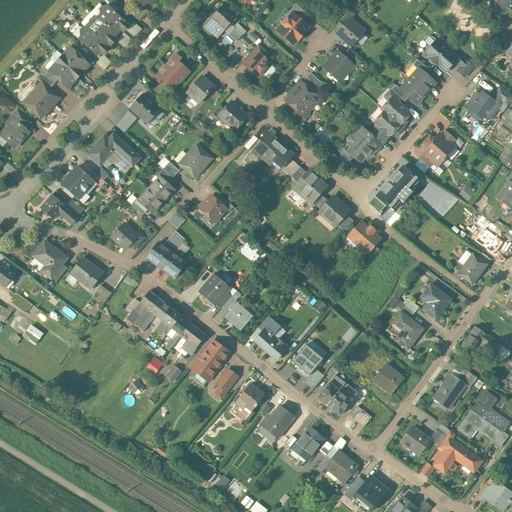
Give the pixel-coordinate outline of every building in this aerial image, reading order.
[(149,0),(135,0),(138,3),(145,9),(148,5),(148,1),(149,0)] [(511,0),(492,0),(505,12),(511,4),(511,0)] [(138,3),(131,12),(140,21),(148,12),(145,9),(138,3)] [(86,19),(113,43),(116,40),(113,37),(120,29),(123,32),(129,26),(108,7),(107,9),(101,9),(101,5),(100,4),(92,13),(91,13),(91,14),(86,19)] [(236,18),(222,5),(210,19),(203,26),(217,39),(236,18)] [(309,17),(296,5),(289,12),(293,15),(293,14),(303,23),(309,17)] [(354,14),(350,10),(338,23),(342,27),(349,19),(350,20),(354,14)] [(303,23),(293,14),(293,15),(289,19),(288,18),(277,31),(293,45),(297,39),(298,40),(304,34),(303,33),(308,27),(303,23)] [(113,43),(86,19),(82,23),(82,24),(86,28),(85,29),(82,29),(80,27),(73,34),(79,40),(96,56),(99,52),(102,55),(108,49),(104,46),(107,43),(110,46),(113,43)] [(350,20),(349,19),(342,27),(337,33),(351,46),(364,33),(350,20)] [(127,30),(133,37),(142,29),(136,22),(127,30)] [(242,35),(234,28),(228,35),(236,42),(242,35)] [(119,42),(123,45),(125,42),(127,44),(131,38),(125,33),(119,42)] [(456,59),(437,42),(425,55),(430,59),(430,62),(434,65),(437,65),(445,72),(456,59)] [(83,52),(74,43),(70,48),(79,57),(83,52)] [(266,52),(258,45),(250,53),(254,57),(258,53),(262,57),(266,52)] [(79,57),(70,48),(63,56),(82,73),(89,65),(79,57)] [(360,63),(347,51),(342,56),(353,66),(353,67),(355,69),(360,63)] [(342,56),(337,52),(323,67),(337,80),(345,71),(348,73),(353,67),(353,66),(342,56)] [(262,57),(258,53),(254,57),(246,67),(260,79),(271,65),(271,62),(268,60),(265,60),(265,59),(262,57)] [(82,73),(63,56),(56,64),(75,81),(82,73)] [(473,67),(462,57),(456,63),(461,67),(457,71),(464,77),(473,67)] [(164,66),(181,81),(189,72),(175,60),(170,66),(167,64),(164,66)] [(431,72),(418,60),(413,65),(418,70),(419,69),(427,76),(431,72)] [(75,81),(56,64),(48,72),(58,80),(67,89),(75,81)] [(181,81),(164,66),(162,69),(165,72),(159,78),(173,90),(181,81)] [(427,76),(419,69),(418,70),(410,80),(425,94),(434,83),(427,76)] [(58,80),(48,72),(44,76),(54,85),(58,80)] [(44,76),(41,73),(36,78),(42,84),(42,83),(49,90),(54,85),(44,76)] [(323,84),(310,73),(306,78),(318,89),(323,84)] [(201,77),(187,92),(200,103),(213,88),(201,77)] [(425,94),(410,80),(400,90),(408,97),(416,104),(425,94)] [(42,84),(24,103),(28,107),(28,110),(31,113),(34,113),(41,119),(59,99),(49,90),(42,83),(42,84)] [(323,102),(302,83),(298,87),(298,89),(295,93),(312,109),(315,105),(319,104),(319,105),(320,105),(323,102)] [(400,90),(395,85),(391,90),(401,99),(404,102),(408,97),(400,90)] [(511,95),(499,87),(490,99),(481,93),(480,95),(477,93),(467,106),(470,108),(469,110),(471,112),(470,114),(470,116),(476,120),(478,120),(479,118),(482,120),(485,116),(490,119),(502,103),(507,107),(511,99),(511,95)] [(401,99),(391,90),(385,97),(389,101),(392,98),(398,104),(401,99)] [(312,109),(295,93),(291,97),(289,97),(285,102),(295,111),(306,120),(309,117),(309,116),(308,116),(308,112),(312,109)] [(142,95),(130,108),(147,124),(153,117),(155,119),(160,112),(151,105),(152,104),(142,95)] [(398,104),(392,98),(389,101),(382,109),(381,108),(380,108),(402,127),(406,123),(406,119),(408,116),(408,113),(398,104)] [(220,104),(211,115),(217,121),(220,117),(219,115),(225,109),(220,104)] [(246,118),(230,104),(225,109),(219,115),(220,117),(235,130),(246,118)] [(402,127),(380,108),(384,112),(376,121),(376,124),(389,135),(391,135),(394,132),(398,131),(402,127)] [(27,120),(17,111),(11,118),(14,121),(21,126),(27,120)] [(128,111),(119,121),(128,129),(137,119),(128,111)] [(306,120),(295,111),(289,117),(300,127),(306,120)] [(511,111),(509,115),(502,124),(511,131),(511,111)] [(14,121),(0,136),(1,136),(0,136),(0,144),(3,147),(7,142),(14,148),(28,132),(21,126),(14,121)] [(362,128),(354,137),(350,137),(348,140),(348,144),(355,150),(355,152),(352,156),(358,161),(361,161),(369,152),(372,154),(374,151),(363,141),(369,135),(362,128)] [(386,140),(374,130),(369,135),(363,141),(374,151),(375,152),(386,140)] [(456,141),(444,130),(440,135),(452,145),(456,141)] [(292,156),(267,133),(260,141),(259,141),(258,142),(259,142),(253,148),(254,149),(243,160),(253,169),(259,163),(254,159),(259,153),(279,171),(281,168),(290,158),(292,156)] [(439,134),(434,139),(430,135),(426,139),(446,157),(455,148),(452,145),(440,135),(439,134)] [(112,144),(104,137),(88,155),(100,166),(101,164),(106,168),(114,163),(126,174),(132,166),(139,158),(116,138),(112,144)] [(446,157),(426,139),(422,143),(427,148),(422,153),(423,154),(434,163),(438,167),(446,157)] [(511,146),(510,144),(498,160),(508,168),(511,162),(511,146)] [(211,159),(196,145),(179,164),(194,178),(211,159)] [(434,163),(423,154),(419,159),(430,168),(434,163)] [(290,158),(281,168),(291,177),(300,167),(290,158)] [(179,171),(169,162),(163,169),(173,178),(179,171)] [(402,162),(374,195),(390,208),(399,198),(404,202),(415,189),(412,186),(420,177),(402,162)] [(88,177),(77,167),(61,185),(78,200),(79,199),(78,198),(83,193),(84,193),(94,182),(88,177)] [(108,176),(97,167),(93,172),(102,180),(103,181),(108,176)] [(305,172),(300,167),(291,177),(296,182),(305,172)] [(173,178),(163,169),(157,176),(159,177),(167,184),(173,178)] [(102,180),(93,172),(88,177),(94,182),(98,186),(102,180)] [(309,172),(295,188),(308,200),(315,192),(318,195),(325,188),(317,181),(318,179),(309,172)] [(167,184),(159,177),(149,189),(163,202),(174,190),(167,184)] [(511,184),(509,182),(497,198),(504,204),(505,203),(504,203),(506,200),(511,204),(511,184)] [(459,193),(467,200),(474,193),(466,186),(459,193)] [(163,202),(149,189),(138,200),(138,201),(146,208),(152,214),(163,202)] [(64,198),(56,191),(52,195),(60,203),(64,198)] [(89,197),(84,193),(83,193),(78,198),(79,199),(78,200),(82,203),(89,197)] [(52,195),(40,208),(53,220),(59,214),(72,226),(78,218),(77,217),(65,207),(60,203),(52,195)] [(233,207),(220,195),(216,200),(226,209),(226,210),(229,212),(233,207)] [(211,196),(199,209),(214,223),(226,210),(226,209),(216,200),(211,196)] [(332,197),(319,212),(336,226),(337,225),(346,215),(347,214),(342,210),(344,208),(332,197)] [(146,208),(138,201),(138,200),(136,199),(130,206),(140,214),(146,208)] [(83,210),(71,200),(65,207),(77,217),(83,210)] [(175,212),(167,221),(177,229),(185,220),(175,212)] [(353,222),(346,215),(337,225),(344,232),(353,222)] [(368,229),(360,223),(348,236),(367,253),(367,254),(374,246),(380,240),(373,234),(374,232),(369,228),(368,229)] [(124,224),(112,238),(119,244),(121,242),(127,248),(129,246),(137,236),(124,224)] [(175,231),(166,241),(175,249),(184,239),(175,231)] [(140,232),(137,236),(129,246),(134,251),(146,238),(140,232)] [(35,241),(24,255),(31,260),(34,256),(33,256),(41,245),(35,241)] [(55,250),(44,241),(41,245),(33,256),(34,256),(47,266),(42,272),(51,279),(67,259),(60,254),(59,254),(55,251),(55,250)] [(185,264),(157,243),(152,250),(146,257),(175,279),(180,271),(185,264)] [(367,253),(362,259),(367,263),(379,250),(374,246),(367,254),(367,253)] [(491,260),(482,253),(478,258),(487,265),(491,260)] [(478,258),(472,254),(457,274),(472,285),(487,265),(478,258)] [(103,273),(83,258),(70,274),(90,290),(103,273)] [(14,275),(0,264),(0,283),(5,287),(14,275)] [(229,289),(214,275),(199,293),(200,294),(202,291),(215,303),(213,305),(214,306),(217,303),(226,293),(229,289)] [(450,300),(430,285),(424,293),(431,298),(422,310),(435,320),(450,300)] [(111,294),(101,286),(93,296),(104,304),(111,294)] [(240,295),(236,291),(231,297),(231,298),(235,301),(240,295)] [(160,301),(149,292),(140,303),(140,304),(146,309),(134,325),(139,328),(151,313),(160,301)] [(226,293),(217,303),(222,307),(231,298),(231,297),(226,293)] [(314,294),(308,301),(320,312),(326,305),(314,294)] [(231,298),(222,307),(227,311),(235,302),(235,301),(231,298)] [(135,299),(128,309),(133,313),(140,304),(140,303),(135,299)] [(407,299),(403,303),(406,306),(414,313),(419,308),(407,299)] [(171,309),(160,301),(151,313),(155,316),(162,321),(171,309)] [(253,317),(237,303),(225,318),(240,331),(253,317)] [(0,306),(0,322),(2,324),(10,314),(0,306)] [(406,306),(402,310),(411,317),(414,313),(406,306)] [(171,309),(162,321),(168,326),(171,329),(180,316),(171,309)] [(423,329),(400,312),(394,321),(404,328),(395,340),(407,350),(423,329)] [(151,313),(139,328),(143,332),(155,316),(151,313)] [(190,324),(180,316),(171,329),(177,333),(165,348),(168,350),(167,351),(168,351),(169,351),(180,337),(190,324)] [(267,317),(259,327),(263,331),(272,321),(267,317)] [(168,326),(162,321),(157,327),(164,332),(168,326)] [(280,328),(272,321),(263,331),(254,342),(262,349),(264,347),(278,358),(287,348),(273,336),(280,328)] [(205,336),(190,324),(180,337),(187,342),(184,346),(187,348),(185,351),(190,356),(205,336)] [(474,327),(457,350),(468,358),(480,342),(491,350),(496,343),(479,330),(480,328),(476,325),(475,327),(474,327)] [(164,332),(157,327),(153,333),(160,338),(164,332)] [(37,342),(25,332),(21,337),(33,347),(37,342)] [(20,345),(24,340),(21,337),(19,336),(15,341),(20,345)] [(163,347),(171,339),(168,336),(160,344),(163,347)] [(213,342),(201,357),(198,355),(188,366),(208,381),(217,369),(216,369),(229,353),(213,342)] [(496,343),(491,350),(495,353),(500,345),(496,343)] [(298,344),(290,354),(295,358),(303,348),(298,344)] [(306,345),(303,348),(295,358),(292,362),(308,376),(323,359),(306,345)] [(493,356),(487,363),(492,367),(497,359),(493,356)] [(161,365),(154,360),(148,367),(155,372),(161,365)] [(334,364),(326,374),(332,379),(335,376),(341,369),(334,364)] [(403,379),(385,365),(374,378),(382,385),(381,387),(390,395),(403,379)] [(180,372),(173,367),(166,376),(173,382),(180,372)] [(237,377),(228,370),(217,384),(226,392),(237,377)] [(473,383),(461,374),(457,379),(465,385),(469,388),(473,383)] [(450,375),(433,398),(448,409),(447,408),(454,398),(455,399),(465,385),(457,379),(450,375)] [(335,376),(332,379),(317,399),(339,416),(355,396),(357,393),(356,393),(335,376)] [(137,378),(129,385),(134,391),(143,385),(137,378)] [(250,384),(235,404),(243,409),(246,404),(253,410),(257,406),(256,405),(264,395),(250,384)] [(361,387),(356,393),(357,393),(355,396),(361,401),(368,392),(361,387)] [(485,392),(472,411),(502,433),(509,423),(489,409),(496,399),(485,392)] [(267,405),(260,414),(264,418),(271,408),(267,405)] [(280,406),(269,420),(266,418),(260,425),(277,439),(294,417),(280,406)] [(371,418),(357,407),(350,416),(364,427),(371,418)] [(502,433),(472,411),(458,430),(468,437),(475,428),(495,442),(495,443),(502,433)] [(294,418),(288,427),(292,430),(298,420),(294,418)] [(450,431),(440,424),(436,430),(445,437),(450,431)] [(430,439),(412,427),(403,441),(413,448),(412,450),(419,455),(430,439)] [(309,428),(292,449),(300,456),(302,453),(308,459),(324,439),(309,428)] [(445,437),(439,446),(444,450),(451,440),(455,435),(450,431),(445,437)] [(507,437),(502,433),(495,443),(495,442),(493,444),(499,448),(507,437)] [(292,436),(283,447),(288,451),(297,440),(292,436)] [(346,442),(340,438),(333,447),(338,451),(340,452),(346,442)] [(444,450),(432,466),(444,474),(456,457),(475,471),(482,461),(451,440),(444,450)] [(333,447),(326,456),(331,460),(338,451),(333,447)] [(331,460),(325,467),(345,483),(358,467),(340,452),(338,451),(331,460)] [(219,472),(210,484),(221,492),(230,480),(219,472)] [(386,490),(371,478),(371,477),(371,476),(359,490),(353,498),(354,499),(357,496),(372,508),(369,511),(370,511),(388,490),(387,490),(386,490)] [(511,495),(493,481),(487,490),(485,489),(478,499),(483,502),(486,499),(502,511),(509,502),(510,503),(511,501),(508,499),(511,495)] [(352,484),(343,494),(351,501),(353,498),(359,490),(352,484)] [(392,511),(391,510),(389,511),(413,511),(416,509),(403,497),(392,511)] [(253,511),(265,511),(267,509),(257,501),(250,509),(253,511)]
